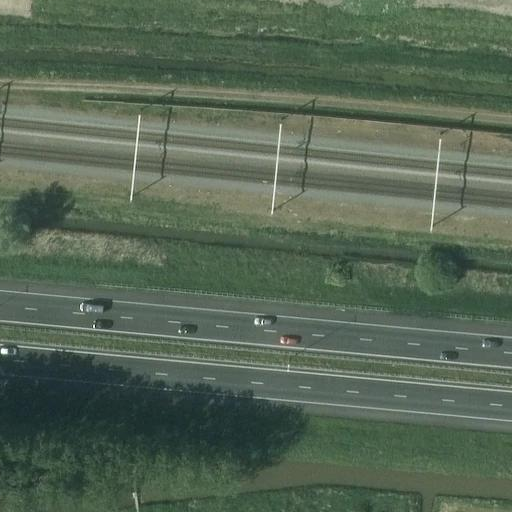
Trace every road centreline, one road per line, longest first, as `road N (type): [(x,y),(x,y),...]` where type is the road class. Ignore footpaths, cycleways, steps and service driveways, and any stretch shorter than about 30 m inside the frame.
road 1 (motorway): [(511,354),(0,307)]
road 2 (motorway): [(0,361),(511,408)]
